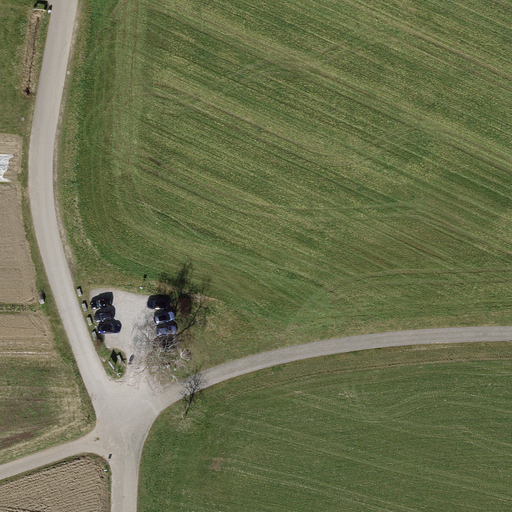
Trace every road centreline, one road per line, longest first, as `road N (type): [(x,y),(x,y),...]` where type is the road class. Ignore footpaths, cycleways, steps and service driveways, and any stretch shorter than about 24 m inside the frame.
road 1 (unclassified): [(116,429),(45,231),(46,118),(64,0)]
road 2 (residential): [(116,429),(185,386),(294,349),(511,329)]
road 3 (track): [(0,469),(116,429)]
